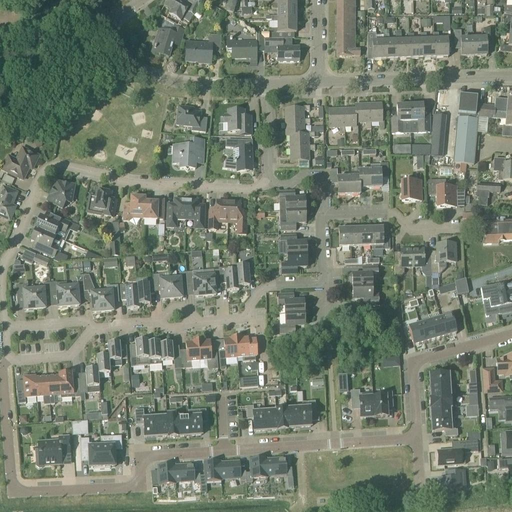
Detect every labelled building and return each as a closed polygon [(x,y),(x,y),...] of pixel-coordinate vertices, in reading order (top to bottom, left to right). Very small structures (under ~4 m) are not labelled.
[(168,15),(179,22),(182,18),(188,7),(175,0),(168,0),(164,7),(170,11),(168,15)] [(188,13),(194,16),(201,3),(195,0),(190,0),(190,2),(193,4),(188,13)] [(296,9),(295,0),(277,0),(277,5),(271,5),(271,9),(277,9),(296,9)] [(336,0),(336,14),(354,14),(354,0),(336,0)] [(367,0),(368,12),(375,12),(375,2),(388,2),(387,0),(367,0)] [(503,14),(511,15),(511,0),(511,9),(504,8),(503,14)] [(226,13),(233,15),(236,3),(229,1),(226,13)] [(240,1),(240,9),(253,9),(253,4),(247,4),(247,1),(240,1)] [(206,15),(213,19),(217,13),(209,8),(206,15)] [(271,22),(277,22),(296,22),(296,9),(277,9),(277,17),(265,17),(265,22),(271,22)] [(336,14),(336,29),(354,29),(354,14),(336,14)] [(509,35),(511,35),(511,16),(503,16),(502,25),(510,26),(509,35)] [(296,22),(277,22),(277,30),(271,30),(271,36),(278,36),(278,34),(296,34),(296,22)] [(336,29),(336,43),(354,43),(354,29),(336,29)] [(152,54),(168,59),(172,48),(179,50),(184,33),(174,30),(172,36),(158,32),(152,54)] [(473,39),(474,58),(486,58),(486,50),(493,50),(492,31),(480,31),(480,39),(473,39)] [(461,50),(461,59),(474,58),(473,39),(460,40),(460,32),(454,32),(455,51),(461,50)] [(249,60),(250,68),(257,68),(256,54),(264,53),(264,47),(264,40),(256,35),(256,44),(235,44),(235,40),(226,40),(226,52),(231,52),(231,60),(249,60)] [(372,56),(372,62),(386,61),(385,43),(383,43),(383,37),(376,37),(376,35),(367,35),(367,56),(372,56)] [(423,41),(424,60),(436,59),(436,41),(433,41),(426,41),(426,35),(420,35),(420,41),(423,41)] [(436,41),(436,59),(448,59),(447,40),(438,41),(438,35),(432,35),(433,41),(436,41)] [(499,53),(511,54),(511,35),(509,35),(508,48),(500,47),(499,53)] [(202,65),(210,66),(211,54),(220,55),(221,37),(209,36),(208,46),(186,44),(185,64),(202,65)] [(398,42),(399,61),(412,60),(411,42),(408,42),(401,42),(401,36),(396,36),(395,36),(395,42),(398,42)] [(411,42),(412,60),(424,60),(423,41),(420,41),(413,42),(413,36),(407,36),(408,42),(411,42)] [(386,61),(399,61),(398,42),(395,42),(388,42),(388,37),(384,37),(383,37),(383,43),(385,43),(386,61)] [(264,40),(264,47),(277,47),(277,64),(299,64),(299,48),(283,48),(282,40),(264,40)] [(336,58),(359,58),(359,51),(354,51),(354,43),(336,43),(336,58)] [(477,119),(478,106),(476,106),(477,98),(475,98),(470,98),(459,97),(459,98),(459,100),(457,115),(459,115),(459,119),(456,119),(452,162),(452,164),(455,165),(454,174),(465,175),(466,166),(473,166),(478,121),(476,121),(477,119)] [(381,105),(368,106),(369,125),(371,124),(378,124),(379,130),(384,130),(384,123),(382,123),(381,105)] [(354,106),(355,110),(355,125),(356,125),(365,125),(365,131),(371,131),(371,124),(369,125),(368,106),(354,106)] [(391,120),(391,135),(403,135),(403,123),(410,123),(409,106),(396,107),(397,120),(391,120)] [(409,106),(410,123),(417,123),(418,135),(429,134),(429,118),(423,119),(422,106),(409,106)] [(478,107),(477,119),(493,120),(493,121),(505,122),(505,128),(503,127),(503,138),(511,138),(511,115),(506,115),(494,114),(484,113),(485,107),(478,106),(478,107)] [(191,133),(205,134),(207,120),(200,119),(200,115),(192,114),(193,110),(178,108),(176,127),(192,129),(191,133)] [(284,111),(285,124),(304,123),(303,121),(303,113),(309,113),(309,108),(302,108),(302,110),(284,111)] [(339,130),(339,136),(344,136),(344,129),(342,129),(341,110),(328,111),(329,130),(339,130)] [(342,129),(344,129),(352,129),(352,135),(358,135),(357,128),(356,128),(356,125),(355,125),(355,110),(341,110),(342,129)] [(244,134),(244,138),(251,138),(250,126),(244,126),(244,112),(227,112),(227,117),(224,117),(224,124),(227,124),(228,134),(244,134)] [(442,159),(446,118),(433,117),(430,148),(430,157),(429,158),(442,159)] [(304,123),(285,124),(285,137),(289,137),(304,136),(304,134),(304,126),(310,126),(310,123),(310,121),(303,121),(304,123)] [(318,134),(304,134),(304,136),(289,137),(289,150),(308,150),(308,147),(308,139),(314,139),(318,139),(318,134)] [(179,170),(194,171),(195,165),(202,166),(203,142),(190,142),(190,148),(173,148),(172,166),(180,166),(179,170)] [(229,172),(233,172),(235,173),(238,173),(240,173),(242,173),(252,173),(251,151),(242,151),(242,143),(228,143),(227,150),(238,151),(239,160),(236,163),(225,162),(224,171),(229,172)] [(315,147),(308,147),(308,150),(289,150),(290,164),(309,163),(309,153),(315,153),(315,147)] [(430,148),(422,148),(422,157),(430,157),(430,148)] [(1,171),(21,181),(24,175),(25,176),(31,165),(32,166),(33,166),(34,166),(35,165),(38,158),(22,149),(16,162),(8,158),(1,171)] [(503,183),(511,183),(511,166),(504,166),(505,161),(493,160),(493,174),(498,174),(497,183),(503,183)] [(369,172),(370,190),(381,190),(381,180),(388,180),(388,165),(380,165),(380,172),(369,172)] [(358,172),(358,178),(359,178),(359,190),(370,190),(369,172),(358,172)] [(348,178),(337,179),(337,185),(337,197),(348,197),(348,178)] [(348,178),(348,197),(359,197),(359,190),(359,178),(358,178),(348,178)] [(401,183),(401,203),(421,203),(420,183),(401,183)] [(47,203),(62,210),(66,202),(71,203),(74,187),(56,184),(47,203)] [(499,195),(500,186),(476,185),(476,194),(476,200),(478,200),(478,208),(486,208),(487,200),(488,200),(488,195),(499,195)] [(0,195),(0,218),(9,222),(15,208),(11,207),(16,194),(3,189),(0,195)] [(436,189),(436,210),(456,209),(456,189),(436,189)] [(85,215),(105,219),(105,218),(112,219),(116,202),(109,200),(110,194),(97,192),(96,198),(89,196),(85,215)] [(279,200),(279,213),(305,212),(304,199),(294,199),(294,193),(279,193),(279,200)] [(143,219),(144,201),(144,199),(131,199),(130,206),(124,206),(123,218),(123,223),(129,223),(135,218),(143,219)] [(143,221),(156,222),(156,221),(162,221),(163,208),(157,208),(157,201),(144,201),(143,219),(143,221)] [(177,222),(185,222),(186,201),(174,201),(174,206),(172,208),(167,208),(166,229),(173,230),(177,230),(177,222)] [(193,231),(204,231),(205,210),(199,209),(198,207),(198,201),(186,201),(185,222),(193,223),(193,231)] [(218,224),(227,225),(228,203),(216,202),(216,212),(209,212),(208,225),(208,233),(218,233),(218,224)] [(236,237),(246,237),(247,214),(240,213),(240,203),(228,203),(227,225),(237,225),(236,237)] [(280,226),(280,233),(295,233),(295,225),(305,225),(305,212),(279,213),(279,226),(280,226)] [(55,239),(62,242),(64,243),(69,231),(66,230),(69,224),(46,214),(44,220),(40,218),(34,230),(36,231),(55,239)] [(461,215),(462,227),(474,226),(474,215),(461,215)] [(483,239),(483,246),(498,246),(498,243),(511,242),(511,223),(478,224),(478,231),(480,230),(481,239),(483,239)] [(372,248),(372,252),(382,252),(389,251),(389,239),(382,239),(382,229),(371,230),(372,248)] [(339,249),(350,249),(349,230),(338,231),(339,249)] [(350,249),(361,248),(360,230),(349,230),(350,249)] [(361,248),(372,248),(371,230),(360,230),(361,248)] [(58,249),(62,242),(55,239),(36,231),(30,243),(35,244),(32,250),(54,259),(58,249)] [(286,244),(287,257),(306,256),(306,243),(296,244),(295,237),(280,237),(280,244),(286,244)] [(109,246),(110,259),(119,258),(118,245),(109,246)] [(430,253),(430,276),(440,275),(446,270),(446,265),(456,264),(455,245),(436,246),(436,253),(430,253)] [(403,270),(412,270),(412,250),(400,251),(400,254),(394,254),(394,279),(400,279),(404,275),(403,270)] [(425,278),(426,282),(430,282),(430,278),(430,276),(430,253),(423,254),(423,250),(412,250),(412,270),(421,269),(421,274),(425,278)] [(20,261),(31,266),(33,263),(35,256),(25,251),(20,261)] [(281,265),(281,277),(297,276),(296,269),(307,269),(306,256),(287,257),(287,265),(281,265)] [(357,266),(357,267),(361,267),(361,258),(357,261),(350,261),(350,266),(357,266)] [(361,258),(361,267),(366,267),(366,266),(372,265),(372,261),(366,261),(365,260),(361,258)] [(109,268),(117,268),(116,260),(108,261),(109,268)] [(236,272),(238,289),(249,288),(248,278),(254,277),(252,262),(247,262),(247,267),(236,268),(236,272)] [(352,275),(352,288),(372,288),(371,275),(377,275),(377,268),(362,268),(362,275),(352,275)] [(219,270),(219,271),(220,285),(226,285),(227,294),(238,293),(238,289),(236,272),(230,273),(230,269),(219,270)] [(220,285),(219,271),(203,272),(205,298),(215,297),(215,289),(221,288),(220,285)] [(186,274),(187,291),(193,290),(194,299),(205,298),(203,272),(186,274)] [(170,281),(171,301),(182,300),(181,291),(187,291),(186,274),(179,274),(180,280),(170,281)] [(153,280),(154,293),(160,293),(161,301),(171,301),(170,281),(164,281),(164,277),(162,276),(152,277),(153,280)] [(78,295),(84,295),(83,277),(76,278),(76,282),(72,282),(73,288),(67,288),(68,308),(79,308),(78,295)] [(91,300),(92,315),(102,314),(101,294),(95,294),(88,277),(83,277),(84,295),(84,300),(91,300)] [(136,286),(138,307),(149,306),(148,296),(154,295),(154,293),(153,280),(147,280),(147,285),(136,286)] [(464,282),(456,285),(458,296),(466,294),(464,282)] [(44,298),(50,297),(49,284),(43,285),(43,290),(33,291),(34,311),(45,310),(44,298)] [(58,309),(68,308),(67,288),(56,289),(56,284),(49,284),(50,297),(57,297),(58,309)] [(445,288),(447,294),(456,292),(454,285),(445,288)] [(490,310),(498,309),(499,316),(511,314),(511,294),(510,285),(480,291),(483,303),(488,302),(490,310)] [(24,312),(34,311),(33,291),(28,292),(27,286),(15,287),(17,304),(23,304),(24,312)] [(126,302),(127,312),(138,311),(138,307),(136,286),(125,287),(125,286),(120,287),(121,302),(126,302)] [(101,294),(102,314),(113,313),(112,304),(119,304),(117,287),(106,287),(107,293),(101,294)] [(363,301),(363,308),(378,308),(378,295),(372,296),(372,288),(352,288),(352,302),(363,301)] [(284,308),(285,315),(304,315),(303,302),(293,302),(293,295),(278,296),(278,308),(284,308)] [(470,297),(462,299),(464,310),(472,309),(470,297)] [(279,329),(279,336),(294,335),(294,328),(304,328),(304,315),(285,315),(285,328),(279,329)] [(448,339),(459,336),(454,317),(443,320),(448,339)] [(432,323),(438,342),(448,339),(443,320),(432,323)] [(422,326),(427,345),(438,342),(432,323),(422,326)] [(416,348),(427,345),(422,326),(411,329),(416,348)] [(218,351),(220,370),(226,370),(225,361),(237,360),(235,339),(229,340),(229,341),(223,342),(224,351),(218,351)] [(235,339),(237,360),(242,359),(242,364),(255,362),(254,348),(248,349),(247,340),(241,340),(241,339),(235,339)] [(149,368),(147,344),(147,342),(135,343),(135,346),(129,347),(131,370),(149,368)] [(207,362),(207,371),(218,371),(216,351),(210,352),(209,343),(203,343),(203,342),(197,343),(199,363),(207,362)] [(160,363),(161,363),(159,346),(159,343),(147,344),(149,368),(161,367),(160,363)] [(191,363),(199,363),(197,343),(191,343),(191,344),(185,345),(186,354),(179,354),(180,361),(181,371),(192,370),(191,363)] [(107,345),(108,357),(109,363),(109,369),(121,368),(121,361),(127,360),(126,347),(120,348),(119,344),(107,345)] [(173,361),(180,361),(179,354),(179,348),(172,348),(172,345),(159,346),(161,363),(173,362),(173,361)] [(96,358),(97,370),(98,376),(110,375),(109,369),(109,363),(108,357),(96,358)] [(505,376),(506,379),(509,379),(510,382),(511,381),(511,358),(504,359),(505,364),(497,364),(497,376),(505,376)] [(78,375),(79,381),(80,400),(84,400),(84,395),(99,394),(99,388),(98,376),(97,370),(85,371),(85,375),(78,375)] [(59,375),(59,378),(60,397),(61,397),(61,400),(77,399),(78,403),(80,403),(80,400),(79,381),(71,381),(71,374),(59,375)] [(338,376),(340,394),(348,393),(346,375),(338,376)] [(449,375),(429,376),(430,388),(449,387),(449,375)] [(131,377),(132,395),(137,394),(137,389),(139,389),(138,377),(131,377)] [(37,399),(35,380),(35,378),(28,378),(28,380),(23,381),(23,382),(16,383),(18,406),(25,405),(25,400),(37,399)] [(47,379),(49,407),(54,406),(54,397),(60,397),(59,378),(47,379)] [(43,398),(44,407),(49,407),(47,379),(35,380),(37,399),(43,398)] [(240,391),(258,389),(257,379),(239,381),(240,391)] [(484,395),(494,394),(493,387),(493,385),(484,385),(484,395)] [(430,388),(431,399),(450,398),(449,387),(430,388)] [(374,419),(372,399),(372,395),(359,396),(359,392),(350,393),(351,409),(359,408),(360,420),(374,419)] [(373,399),(372,399),(374,419),(387,419),(386,407),(392,406),(392,394),(385,394),(385,398),(373,399)] [(476,397),(468,397),(469,407),(477,407),(476,397)] [(429,399),(430,411),(450,409),(451,409),(450,398),(431,399),(429,399)] [(511,400),(488,401),(489,412),(504,411),(505,423),(511,423),(511,425),(511,406),(511,407),(511,400)] [(298,409),(299,429),(310,428),(310,415),(315,415),(315,403),(301,403),(302,409),(298,409)] [(466,419),(478,419),(477,407),(471,408),(465,408),(466,419)] [(265,432),(264,413),(264,410),(253,411),(253,408),(246,408),(247,420),(253,420),(254,433),(265,432)] [(275,408),(275,412),(277,432),(288,431),(288,430),(286,410),(286,408),(275,408)] [(298,409),(286,410),(288,430),(299,429),(298,409)] [(450,409),(430,411),(431,422),(450,421),(450,409)] [(156,438),(154,419),(154,417),(143,417),(143,411),(135,412),(136,427),(143,426),(144,439),(156,438)] [(190,437),(201,437),(200,423),(206,423),(205,411),(199,411),(199,417),(188,418),(190,437)] [(265,413),(264,413),(265,432),(277,432),(275,412),(265,413)] [(177,417),(166,418),(167,438),(167,439),(178,438),(177,419),(177,417)] [(167,438),(166,418),(155,419),(154,419),(156,438),(167,438)] [(178,438),(190,437),(188,418),(177,419),(178,438)] [(450,421),(431,422),(432,434),(445,433),(445,438),(457,437),(457,431),(455,431),(454,420),(450,421)] [(81,435),(80,423),(71,424),(72,436),(81,435)] [(22,429),(20,431),(20,434),(22,437),(26,437),(28,434),(28,431),(25,428),(22,429)] [(506,451),(501,451),(501,458),(511,457),(511,434),(505,434),(506,451)] [(59,442),(38,444),(39,459),(40,459),(40,462),(38,462),(36,465),(36,468),(39,470),(42,470),(44,467),(43,465),(50,465),(50,467),(61,466),(61,456),(69,456),(68,438),(59,439),(59,442)] [(110,469),(115,468),(114,458),(114,452),(116,452),(121,452),(121,438),(112,438),(113,444),(101,445),(102,471),(110,471),(110,469)] [(89,445),(88,440),(80,441),(81,459),(88,459),(88,463),(89,469),(94,469),(94,471),(102,471),(101,445),(100,445),(89,445)] [(437,451),(438,468),(465,466),(464,443),(451,444),(452,450),(437,451)] [(257,479),(271,478),(271,476),(269,460),(269,458),(254,459),(255,473),(250,473),(251,483),(257,482),(257,479)] [(288,459),(269,460),(271,476),(288,475),(289,478),(295,478),(294,468),(289,469),(288,459)] [(225,463),(225,461),(211,462),(212,476),(206,476),(207,486),(213,485),(213,482),(227,481),(227,479),(225,463)] [(244,461),(225,463),(227,479),(244,478),(245,481),(251,481),(250,471),(245,471),(244,461)] [(511,461),(499,462),(499,472),(508,471),(508,485),(509,485),(509,488),(511,487),(511,461)] [(182,466),(181,464),(167,465),(168,479),(162,479),(163,489),(169,488),(169,485),(183,484),(183,482),(182,466)] [(200,464),(182,466),(183,482),(200,481),(201,484),(207,484),(206,474),(201,474),(200,464)] [(450,482),(440,483),(441,497),(459,496),(458,493),(467,492),(466,475),(450,476),(450,482)]
